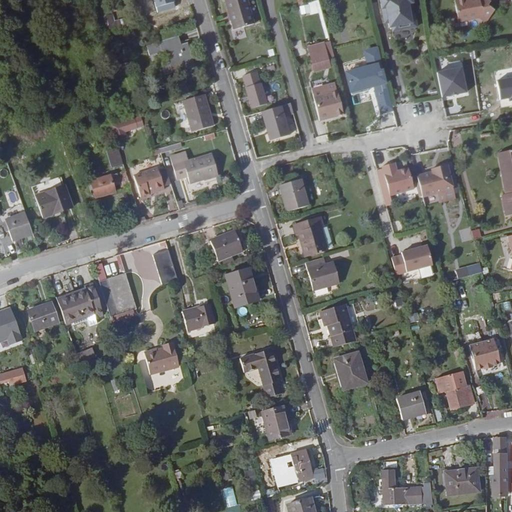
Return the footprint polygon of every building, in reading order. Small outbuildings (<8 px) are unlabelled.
[(254,24),(246,0),(224,0),(233,30),(254,24)] [(418,29),(414,0),(382,0),(386,33),(418,29)] [(495,10),(488,6),(490,1),(488,0),(477,0),(475,1),(474,0),(455,0),(454,0),(458,23),(479,19),(482,14),(489,18),(495,10)] [(302,16),(312,13),(309,4),(299,7),(302,16)] [(121,20),(115,21),(114,14),(106,16),(109,30),(123,28),(121,20)] [(489,18),(482,14),(479,19),(486,24),(489,18)] [(195,66),(187,43),(178,46),(177,44),(180,43),(177,36),(152,44),(155,54),(156,53),(165,51),(165,50),(169,62),(173,73),(180,70),(180,71),(194,67),(194,66),(195,66)] [(325,52),(323,43),(310,47),(312,55),(325,52)] [(155,54),(152,44),(146,46),(149,56),(150,56),(155,54)] [(382,113),(394,110),(379,48),(366,51),(370,67),(348,72),(353,94),(370,90),(369,86),(376,84),(382,113)] [(328,60),(325,52),(314,55),(317,64),(328,60)] [(330,66),(328,60),(317,64),(315,64),(316,70),(330,66)] [(115,72),(128,67),(127,62),(113,67),(115,72)] [(173,73),(169,62),(161,64),(165,75),(173,73)] [(461,68),(436,73),(441,98),(465,93),(461,68)] [(267,104),(260,83),(259,84),(256,72),(243,76),(246,87),(245,87),(251,109),(267,104)] [(511,78),(496,82),(500,101),(509,99),(511,98),(511,78)] [(343,116),(337,93),(313,99),(319,122),(343,116)] [(213,126),(203,94),(182,101),(191,133),(213,126)] [(291,104),(284,105),(287,116),(293,114),(291,104)] [(280,106),(261,111),(266,129),(269,129),(272,140),(289,135),(280,106)] [(143,127),(140,116),(134,118),(137,128),(143,127)] [(125,133),(137,128),(134,118),(110,125),(116,142),(127,138),(125,133)] [(160,154),(181,148),(180,143),(159,149),(160,154)] [(123,165),(117,147),(106,150),(111,168),(123,165)] [(511,150),(497,153),(505,195),(502,195),(505,216),(511,215),(511,150)] [(218,176),(211,154),(187,161),(185,152),(170,156),(176,180),(188,177),(190,184),(218,176)] [(394,163),(382,167),(389,196),(414,189),(408,168),(396,172),(394,163)] [(431,170),(416,174),(421,195),(452,187),(445,163),(435,166),(436,169),(431,170)] [(158,170),(157,168),(133,176),(140,197),(164,189),(163,187),(158,170)] [(170,184),(165,168),(158,170),(163,187),(170,184)] [(115,193),(110,175),(90,181),(95,198),(115,193)] [(308,206),(300,180),(279,186),(286,212),(308,206)] [(72,207),(64,186),(34,197),(42,218),(72,207)] [(32,234),(24,213),(4,220),(12,241),(32,234)] [(327,250),(320,228),(323,227),(321,218),(292,226),(295,235),(298,234),(304,256),(327,250)] [(479,237),(477,230),(471,232),(473,238),(479,237)] [(242,251),(234,231),(209,241),(217,261),(242,251)] [(401,255),(391,258),(395,275),(431,266),(426,246),(400,253),(401,255)] [(177,280),(168,250),(152,255),(162,285),(177,280)] [(339,284),(333,262),(325,265),(323,257),(305,263),(313,291),(339,284)] [(456,271),(458,279),(468,277),(466,268),(456,271)] [(258,301),(249,269),(224,276),(234,308),(258,301)] [(136,309),(125,273),(99,282),(110,317),(133,310),(136,309)] [(103,316),(92,285),(84,287),(85,290),(56,300),(65,325),(94,314),(94,316),(95,318),(103,316)] [(58,323),(50,303),(27,311),(34,331),(58,323)] [(215,324),(210,305),(182,312),(187,331),(215,324)] [(352,331),(345,305),(319,312),(324,327),(327,326),(330,337),(352,331)] [(0,313),(0,340),(7,338),(10,345),(21,340),(10,310),(0,313)] [(112,323),(134,316),(133,310),(110,317),(112,323)] [(500,364),(493,339),(469,346),(475,370),(483,368),(483,370),(492,368),(492,366),(500,364)] [(179,367),(172,343),(163,346),(164,350),(157,352),(157,350),(144,353),(150,375),(179,367)] [(280,381),(271,349),(239,359),(244,373),(258,369),(267,399),(282,394),(279,382),(280,381)] [(95,358),(93,353),(77,358),(79,363),(95,358)] [(367,383),(357,353),(333,360),(343,391),(367,383)] [(25,380),(21,369),(6,373),(0,374),(0,382),(0,384),(8,381),(10,385),(25,380)] [(474,404),(469,386),(466,387),(462,372),(434,379),(438,394),(445,392),(450,410),(474,404)] [(425,413),(419,392),(396,399),(402,420),(425,413)] [(288,435),(284,420),(286,419),(283,407),(261,413),(268,440),(288,435)] [(505,465),(504,438),(495,438),(495,445),(493,445),(494,478),(495,478),(495,490),(506,490),(506,483),(505,483),(505,478),(502,478),(502,465),(505,465)] [(314,478),(306,450),(290,455),(291,458),(276,463),(282,482),(296,478),(298,482),(314,478)] [(479,492),(476,468),(444,472),(447,497),(479,492)] [(316,484),(326,482),(323,469),(312,471),(316,484)] [(421,503),(420,487),(397,488),(394,489),(393,470),(382,471),(383,505),(421,503)] [(431,494),(430,483),(423,484),(424,495),(431,494)] [(233,487),(221,489),(225,508),(237,505),(233,487)] [(432,503),(431,494),(424,495),(425,504),(432,503)] [(314,511),(310,498),(286,505),(287,511),(314,511)]
